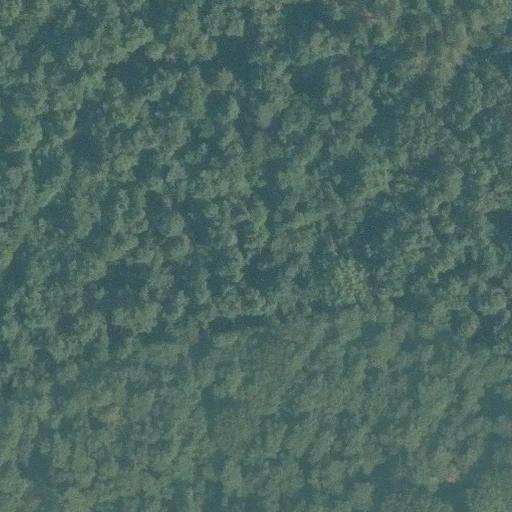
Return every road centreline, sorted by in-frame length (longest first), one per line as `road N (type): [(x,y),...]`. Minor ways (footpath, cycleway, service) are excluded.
road 1 (track): [(487,0),(184,511)]
road 2 (track): [(348,0),(456,56)]
